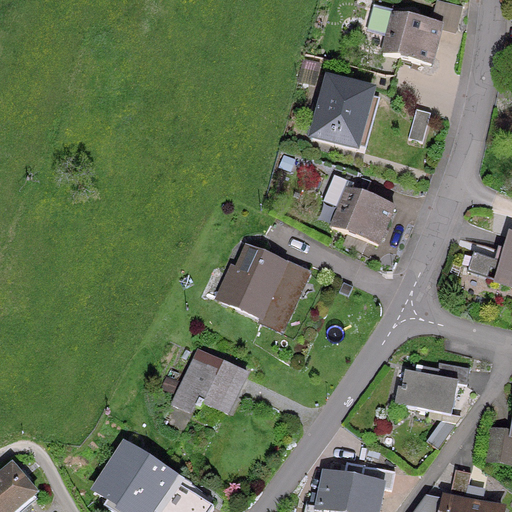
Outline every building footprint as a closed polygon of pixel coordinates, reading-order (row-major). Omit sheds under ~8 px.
[(428,69),(439,28),(372,10),(366,32),(385,37),(380,56),(428,69)] [(363,73),(392,80),(396,66),(367,58),(363,73)] [(388,95),(392,80),(363,73),(359,87),(388,95)] [(310,140),(353,152),(368,96),(326,84),(321,102),(318,101),(313,119),(316,120),(310,140)] [(419,114),(418,140),(431,141),(432,115),(419,114)] [(329,230),(375,249),(391,210),(347,192),(339,212),(337,211),(329,230)] [(511,239),(507,238),(494,283),(511,288),(511,239)] [(260,297),(267,301),(282,268),(245,250),(231,281),(226,279),(215,302),(250,318),(260,297)] [(224,367),(223,368),(196,354),(170,407),(171,407),(175,399),(197,410),(197,411),(202,413),(205,407),(225,417),(244,377),(224,367)] [(399,390),(395,390),(392,407),(448,419),(455,386),(464,388),(467,371),(436,365),(435,372),(419,369),(417,376),(402,373),(399,390)] [(511,466),(511,432),(511,437),(488,433),(484,461),(511,466)] [(135,459),(104,506),(112,511),(127,511),(129,510),(132,511),(209,511),(210,510),(196,501),(194,505),(166,487),(170,481),(152,470),(149,475),(133,465),(136,460),(135,459)] [(0,511),(15,511),(33,497),(9,468),(0,475),(0,511)] [(322,495),(319,494),(315,511),(319,511),(374,511),(379,490),(388,492),(391,475),(360,469),(359,476),(343,473),(341,481),(326,478),(322,495)] [(444,511),(493,511),(479,509),(480,501),(464,498),(468,476),(453,473),(444,511)]
